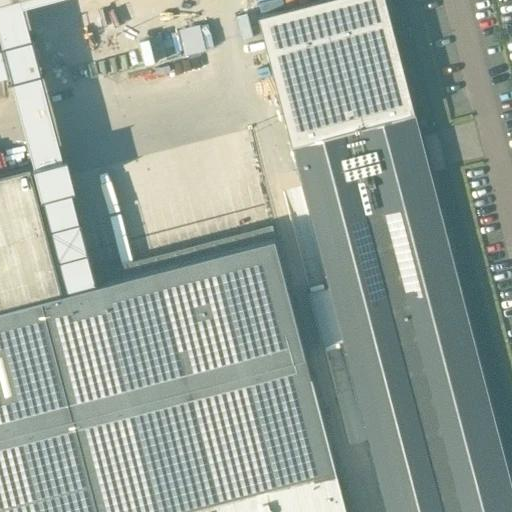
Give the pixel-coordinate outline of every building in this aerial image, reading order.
[(312,0),(258,15),(293,144),(389,511),(511,511),(511,477),(441,204),(417,111),(388,0),(312,0)] [(32,40),(0,48),(0,77),(11,75),(39,68),(32,40)] [(49,77),(73,73),(70,56),(46,61),(49,77)] [(433,170),(446,167),(437,131),(424,135),(433,170)] [(348,511),(276,235),(64,290),(32,164),(0,172),(0,511),(348,511)]
